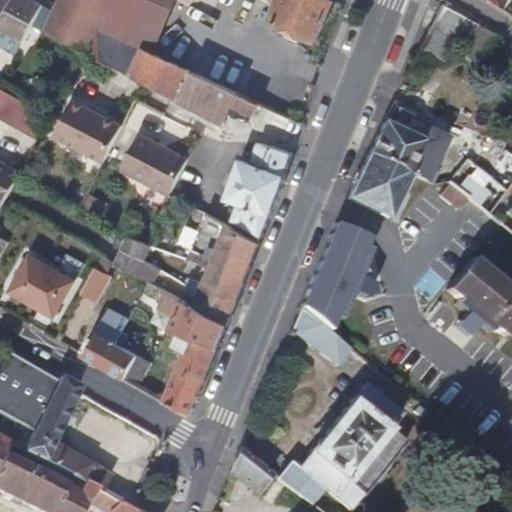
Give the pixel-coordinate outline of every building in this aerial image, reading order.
[(44,8),(29,0),(14,0),(0,25),(0,33),(23,46),(44,8)] [(0,0),(0,25),(14,0),(0,0)] [(172,100),(179,104),(192,74),(152,55),(95,30),(108,0),(265,0),(272,3),(273,0),(59,0),(53,13),(44,33),(84,54),(172,100)] [(108,0),(95,30),(152,55),(177,0),(108,0)] [(315,43),(334,2),(329,0),(281,0),(271,24),(315,43)] [(473,26),(439,8),(427,33),(460,50),(473,26)] [(511,56),(495,45),(493,44),(481,65),(511,85),(511,84),(511,56)] [(239,95),(192,74),(179,104),(223,127),(239,95)] [(0,118),(28,131),(39,106),(0,87),(0,118)] [(105,161),(124,125),(74,99),(55,135),(105,161)] [(0,119),(0,140),(20,148),(27,130),(0,119)] [(409,122),(403,134),(419,142),(425,130),(409,122)] [(425,130),(419,142),(403,134),(383,125),(368,155),(412,175),(425,182),(427,176),(430,169),(445,139),(425,130)] [(169,195),(189,159),(141,133),(121,169),(169,195)] [(255,158),(259,159),(256,167),(284,177),(292,153),(260,145),(255,158)] [(408,178),(410,178),(412,175),(368,155),(347,199),(388,218),(408,178)] [(488,217),(507,193),(465,159),(446,183),(466,199),(488,217)] [(227,201),(239,206),(269,217),(281,187),(284,177),(256,167),(241,161),(227,201)] [(0,210),(4,203),(20,173),(0,162),(0,210)] [(433,179),(436,172),(430,169),(427,176),(433,179)] [(76,201),(81,192),(69,187),(65,196),(76,201)] [(261,238),(269,217),(239,206),(233,221),(261,238)] [(209,266),(242,284),(258,244),(206,216),(187,258),(209,266)] [(298,312),(326,335),(331,326),(368,242),(336,223),(298,312)] [(0,248),(10,230),(0,224),(0,248)] [(128,233),(118,228),(105,259),(116,264),(122,249),(128,233)] [(122,249),(144,262),(151,245),(149,245),(128,233),(122,249)] [(140,272),(144,262),(122,249),(116,264),(115,265),(138,278),(140,272)] [(53,314),(72,281),(30,258),(12,292),(53,314)] [(511,293),(472,262),(447,294),(505,340),(511,330),(511,293)] [(225,326),(242,284),(209,266),(196,300),(198,303),(202,312),(201,314),(225,326)] [(111,277),(96,268),(81,294),(96,303),(111,277)] [(148,283),(164,293),(170,296),(173,290),(140,272),(138,278),(148,283)] [(170,296),(164,293),(156,309),(174,318),(182,303),(170,296)] [(202,312),(198,303),(196,300),(192,309),(182,303),(174,318),(167,332),(174,335),(216,349),(225,326),(201,314),(202,312)] [(449,320),(464,331),(474,316),(459,306),(449,320)] [(123,317),(109,309),(105,317),(118,325),(123,317)] [(349,353),(326,335),(298,312),(290,332),(335,368),(349,353)] [(82,355),(125,380),(138,356),(122,347),(126,337),(120,333),(128,319),(123,317),(118,325),(105,317),(82,355)] [(175,368),(203,382),(216,349),(174,335),(171,346),(181,350),(175,368)] [(147,361),(138,356),(125,380),(124,380),(138,387),(151,364),(147,361)] [(163,401),(189,416),(203,382),(175,368),(163,401)] [(21,450),(81,483),(93,489),(118,502),(129,509),(135,494),(51,444),(74,391),(76,388),(58,378),(57,381),(50,394),(29,434),(21,450)] [(38,388),(17,427),(29,434),(50,394),(38,388)] [(365,388),(351,403),(389,433),(401,417),(365,388)] [(308,457),(347,488),(390,434),(389,433),(351,403),(308,457)] [(29,434),(17,427),(8,443),(21,450),(29,434)] [(405,446),(390,434),(347,488),(362,500),(405,446)] [(93,489),(81,483),(75,494),(61,486),(61,485),(2,453),(0,455),(0,495),(33,511),(80,511),(85,504),(93,489)] [(271,477),(239,453),(229,475),(257,496),(271,477)] [(336,502),(347,488),(308,457),(297,471),(290,466),(276,481),(312,508),(324,493),(336,502)] [(348,511),(351,511),(362,500),(347,488),(336,502),(348,511)] [(85,504),(101,511),(111,511),(118,502),(93,489),(85,504)] [(134,511),(129,509),(118,502),(111,511),(134,511)]
